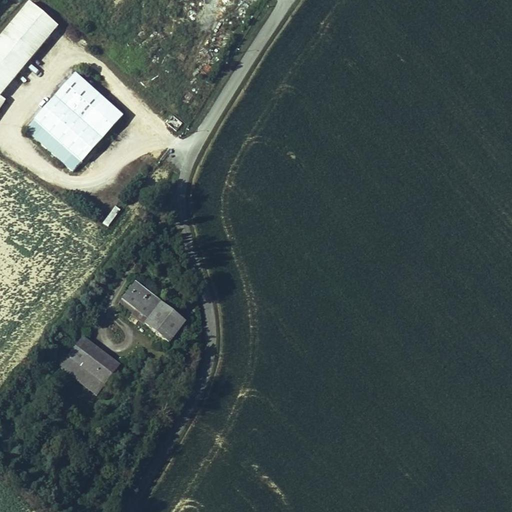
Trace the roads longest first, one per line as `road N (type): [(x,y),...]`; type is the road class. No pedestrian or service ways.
road 1 (unclassified): [(133,511),(199,389),(209,352),(183,191),(195,145),(290,0)]
road 2 (unknown): [(156,122),(91,54),(73,47),(52,59),(24,118),(37,149),(89,180),(120,164)]
